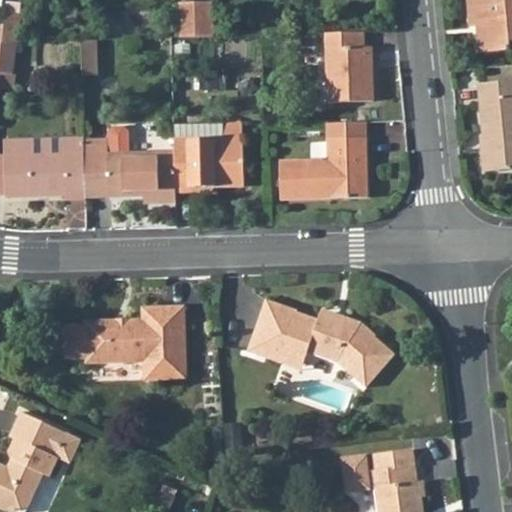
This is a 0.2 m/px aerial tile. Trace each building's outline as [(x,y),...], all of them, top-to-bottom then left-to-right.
[(194,0),(180,0),(181,37),(195,36),(194,0)] [(212,0),(194,0),(195,36),(213,36),(212,0)] [(511,0),(475,0),(479,26),(485,26),(488,52),(511,49),(511,0)] [(365,33),(326,33),(327,50),(327,56),(329,104),(374,103),(372,48),(366,48),(365,33)] [(97,39),(82,39),(83,71),(97,71),(97,39)] [(1,41),(0,55),(0,69),(14,71),(16,41),(1,41)] [(511,79),(484,82),(489,133),(491,133),(492,143),(487,144),(490,168),(511,166),(511,79)] [(242,120),(174,122),(175,150),(176,190),(192,189),(191,186),(244,184),(242,120)] [(366,121),(328,122),(328,138),(366,137),(366,121)] [(106,140),(106,152),(107,194),(143,193),(143,200),(176,199),(176,190),(175,150),(128,151),(128,130),(124,126),(109,127),(105,131),(106,140)] [(5,136),(5,151),(85,150),(85,140),(84,135),(5,136)] [(329,160),(279,161),(280,200),(368,198),(366,137),(328,138),(329,160)] [(107,194),(106,152),(106,140),(85,140),(85,150),(86,195),(107,194)] [(85,150),(5,151),(6,192),(6,194),(65,193),(65,198),(86,198),(86,195),(85,150)] [(269,295),(254,339),(272,345),(269,354),(287,360),(292,346),(311,352),(313,347),(342,358),(369,384),(398,353),(377,333),(378,332),(364,318),(346,312),(344,317),(324,310),(322,317),(299,309),(299,306),(269,295)] [(123,323),(123,317),(92,318),(92,322),(76,322),(71,327),(71,350),(76,355),(92,355),(92,359),(149,357),(149,376),(190,375),(189,303),(148,304),(148,317),(134,318),(134,323),(123,323)] [(326,304),(324,310),(344,317),(346,312),(326,304)] [(254,339),(252,347),(269,354),(272,345),(254,339)] [(292,346),(287,360),(306,368),(311,352),(292,346)] [(18,467),(13,465),(0,459),(0,501),(24,511),(31,509),(48,471),(54,473),(62,453),(58,452),(68,430),(26,410),(15,434),(20,435),(13,451),(17,458),(21,460),(18,467)] [(68,430),(58,452),(62,453),(75,459),(85,437),(68,430)] [(345,455),(350,489),(374,486),(374,485),(379,483),(382,511),(425,511),(423,494),(430,494),(427,477),(420,478),(381,483),(380,468),(418,463),(416,446),(377,451),(379,467),(372,468),(370,452),(345,455)] [(380,468),(381,483),(420,478),(418,463),(380,468)]
